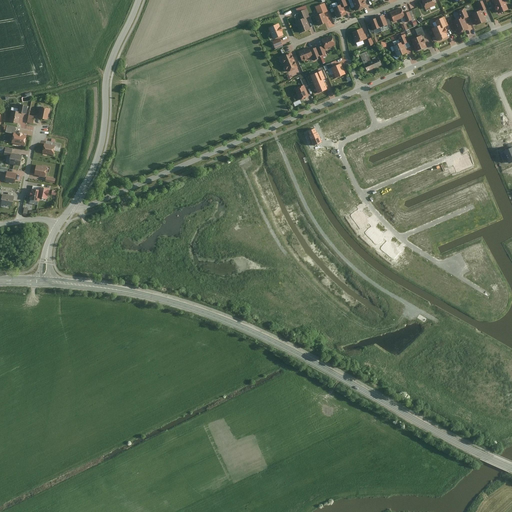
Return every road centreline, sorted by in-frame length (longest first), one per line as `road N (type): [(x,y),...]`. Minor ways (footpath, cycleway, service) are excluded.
road 1 (tertiary): [(511,468),(205,312),(125,291),(43,282)]
road 2 (track): [(81,207),(91,231),(511,50)]
road 3 (residential): [(72,206),(92,205),(360,90)]
road 4 (residential): [(138,0),(108,69),(98,155),(72,206)]
road 5 (residential): [(376,126),(338,147),(357,189),(400,239),(453,263)]
road 6 (residential): [(360,90),(511,24)]
